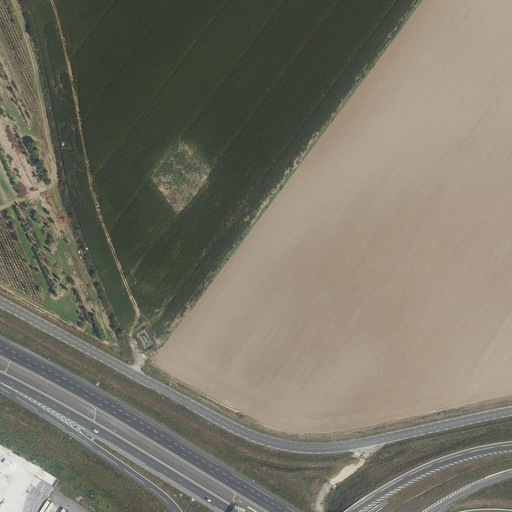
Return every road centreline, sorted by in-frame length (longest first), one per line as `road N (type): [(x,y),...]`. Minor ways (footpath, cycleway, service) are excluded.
road 1 (tertiary): [(511,410),(318,449),(279,444),(0,301)]
road 2 (trunk): [(282,511),(0,347)]
road 3 (trunk): [(0,377),(232,511)]
road 4 (trunk): [(0,385),(180,511)]
road 5 (trunk): [(511,446),(419,474),(357,511)]
